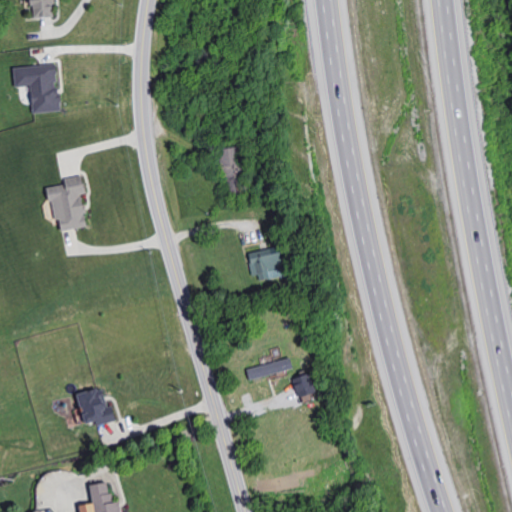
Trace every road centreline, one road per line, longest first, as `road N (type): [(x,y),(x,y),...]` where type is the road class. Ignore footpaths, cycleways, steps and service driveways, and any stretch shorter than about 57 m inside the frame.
road 1 (motorway): [(326,0),(352,180),(383,318),(442,511)]
road 2 (primary): [(148,0),(143,105),(154,187),(246,511)]
road 3 (motorway): [(511,410),(443,0)]
